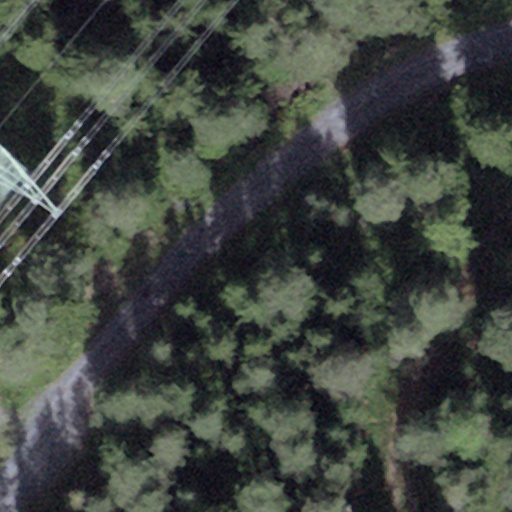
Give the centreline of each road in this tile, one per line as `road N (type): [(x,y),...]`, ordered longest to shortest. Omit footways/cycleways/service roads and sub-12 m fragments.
road 1 (track): [(0,505),(88,373),(233,223),(424,83),(511,37)]
road 2 (track): [(511,208),(477,223),(395,406),(392,511)]
